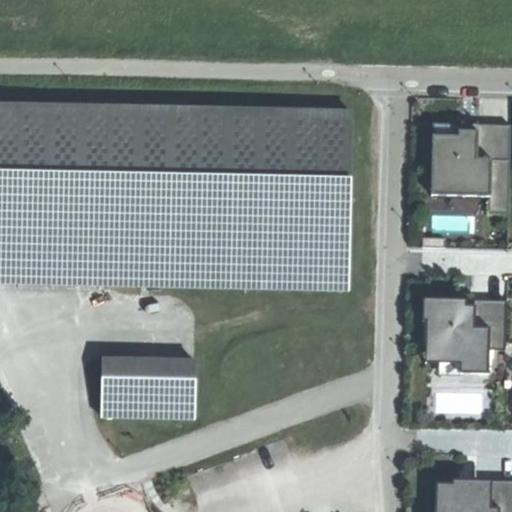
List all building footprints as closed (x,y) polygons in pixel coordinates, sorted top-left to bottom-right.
[(350,111),(0,105),(0,265),(107,267),(106,284),(228,286),(229,269),(347,271),(350,111)] [(461,126),(434,126),(433,196),(490,197),(490,214),(510,214),(511,127),(477,126),(477,133),(461,133),(461,126)] [(446,240),(423,239),(423,249),(445,249),(446,240)] [(347,288),(347,271),(229,269),(228,286),(347,288)] [(474,307),(429,306),(428,343),(433,343),(433,361),(440,361),(461,361),(460,375),(490,375),(490,351),(507,351),(508,302),(474,301),(474,307)] [(193,420),(194,361),(105,359),(103,418),(193,420)] [(461,361),(440,361),(439,374),(460,375),(461,361)] [(511,511),(511,481),(487,481),(487,491),(441,490),(440,511),(511,511)]
